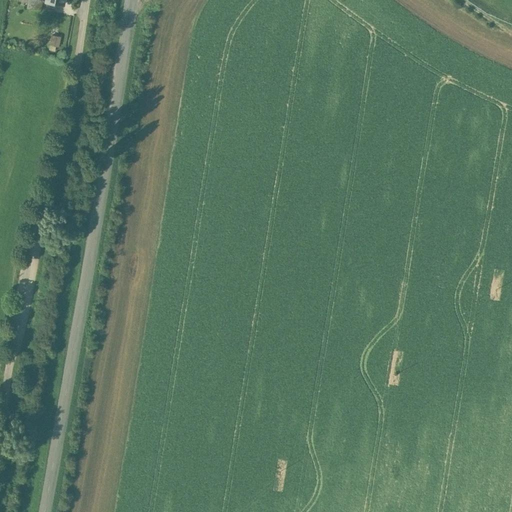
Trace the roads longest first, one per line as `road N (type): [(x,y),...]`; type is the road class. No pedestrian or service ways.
road 1 (tertiary): [(131,0),(45,511)]
road 2 (unclassified): [(0,447),(87,0)]
